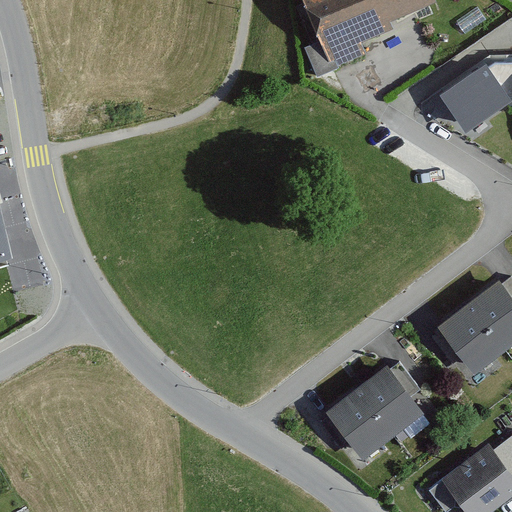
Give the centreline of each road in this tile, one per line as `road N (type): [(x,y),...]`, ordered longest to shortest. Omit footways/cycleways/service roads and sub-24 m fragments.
road 1 (residential): [(240,437),(486,241),(504,218),(504,201),(485,177),(354,89)]
road 2 (residential): [(98,312),(44,193),(4,0)]
road 3 (residential): [(240,437),(147,368),(98,312)]
road 4 (residential): [(354,511),(240,437)]
